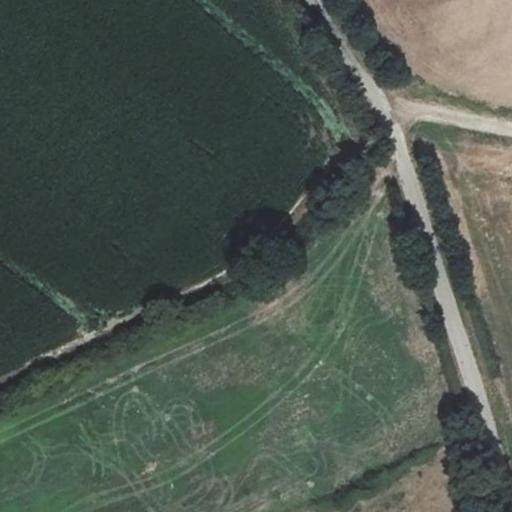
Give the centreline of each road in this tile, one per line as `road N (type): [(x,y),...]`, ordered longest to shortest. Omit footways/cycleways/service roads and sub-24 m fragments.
road 1 (unclassified): [(510,511),(387,119),(316,0)]
road 2 (track): [(511,119),(450,110),(387,119)]
